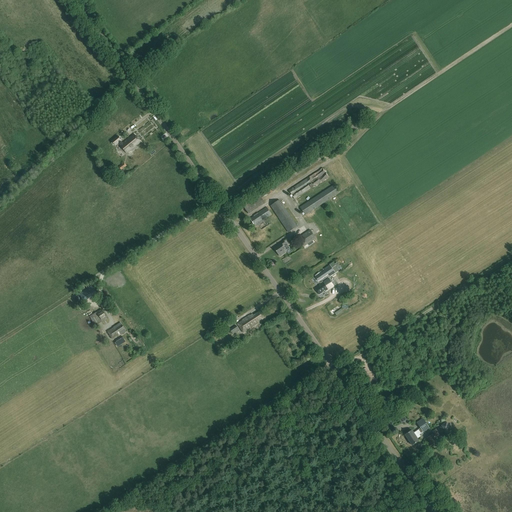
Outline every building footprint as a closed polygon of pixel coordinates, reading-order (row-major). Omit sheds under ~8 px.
[(357,122),(351,126),(354,131),(360,128),(357,122)] [(134,135),(131,137),(123,144),(121,141),(118,136),(111,141),(115,146),(118,143),(120,145),(120,146),(126,153),(140,142),(134,135)] [(124,163),(117,169),(119,171),(127,165),(124,163)] [(294,199),(328,177),(323,169),(289,191),(294,199)] [(272,187),(275,191),(286,184),(283,179),(272,187)] [(334,185),(300,208),(305,215),(339,193),(334,185)] [(259,194),(243,205),(240,207),(242,210),(245,208),(249,214),(265,203),(261,198),(264,196),(262,192),(259,194)] [(270,206),(289,233),(297,227),(279,200),(270,206)] [(250,219),(255,226),(263,221),(263,220),(271,214),(267,207),(258,213),(258,214),(257,215),(256,214),(255,215),(256,216),(254,216),(250,219)] [(310,230),(298,239),(303,247),(316,238),(310,230)] [(286,251),(290,248),(286,243),(285,244),(284,241),(277,246),(277,247),(274,249),(280,257),(287,252),(286,251)] [(325,269),(321,272),(315,277),(318,281),(329,274),(331,276),(338,272),(334,266),(326,271),(325,269)] [(325,291),(333,286),(329,279),(320,285),(315,288),(319,295),(323,292),(322,291),(325,290),(325,291)] [(101,309),(96,312),(90,317),(95,326),(102,322),(107,319),(101,309)] [(258,322),(263,318),(259,312),(251,317),(250,315),(242,320),(242,321),(238,324),(243,333),(258,323),(258,322)] [(121,335),(126,332),(120,323),(115,326),(116,327),(108,332),(113,339),(121,334),(121,335)] [(421,436),(419,435),(429,428),(423,419),(417,423),(420,428),(414,433),(412,430),(405,435),(412,445),(419,441),(417,439),(421,436)] [(442,427),(437,430),(436,429),(432,431),(436,437),(440,435),(439,433),(444,430),(445,431),(450,428),(447,422),(441,426),(442,427)] [(432,435),(427,438),(432,446),(438,443),(432,435)]
